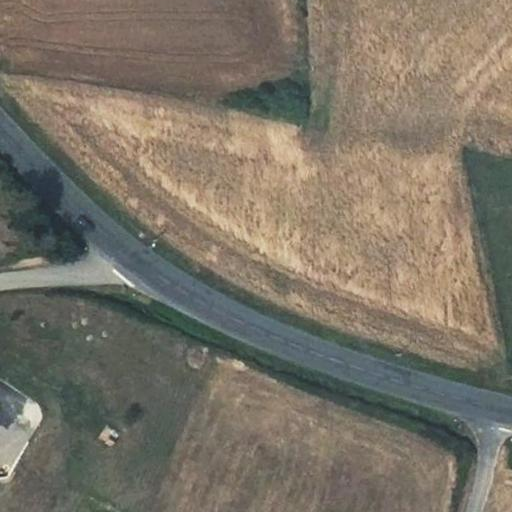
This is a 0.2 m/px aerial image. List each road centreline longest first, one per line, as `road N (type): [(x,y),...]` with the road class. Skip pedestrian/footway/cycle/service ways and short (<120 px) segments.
road 1 (tertiary): [(497,411),(302,354),(173,291),(124,253)]
road 2 (tertiary): [(124,253),(84,223),(0,133)]
road 3 (unclassified): [(124,253),(110,270),(0,285)]
